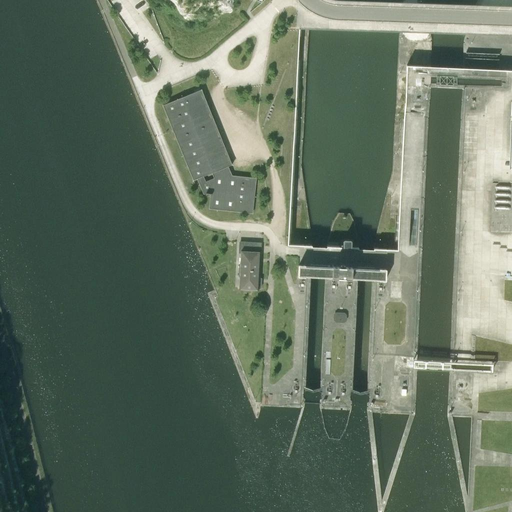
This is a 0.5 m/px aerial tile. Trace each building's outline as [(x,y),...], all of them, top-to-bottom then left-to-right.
[(178,98),(162,104),(177,142),(193,180),(197,179),(203,194),(210,195),(208,209),(252,213),(255,178),(231,175),(227,166),(231,165),(201,88),(178,98)] [(271,122),(283,125),(289,106),(276,102),(271,122)] [(240,252),(260,253),(261,242),(239,241),(239,252),(240,252)] [(351,242),(350,241),(344,241),(343,242),(342,249),(343,250),(350,250),(351,249),(351,242)] [(260,253),(240,252),(239,269),(260,270),(260,253)] [(298,265),(297,276),(310,277),(325,278),(331,278),(345,279),(357,279),(385,281),(385,269),(374,269),(372,269),(365,268),(358,268),(355,268),(352,268),(331,267),(327,266),(318,266),(310,266),(309,265),(298,265)] [(260,270),(239,269),(238,289),(257,290),(261,288),(261,278),(260,278),(260,270)] [(333,314),(332,319),(335,322),(343,322),(346,320),(346,315),(344,312),(335,312),(333,314)]
